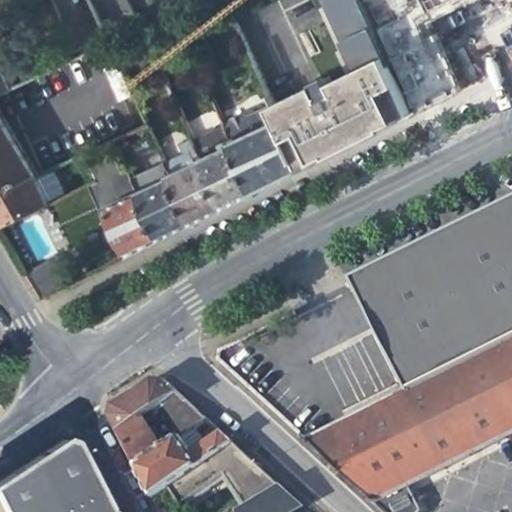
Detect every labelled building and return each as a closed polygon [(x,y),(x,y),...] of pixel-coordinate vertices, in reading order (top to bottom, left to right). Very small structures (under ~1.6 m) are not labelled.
[(0,0),(0,196),(37,179),(0,103),(0,94),(15,88),(1,65),(0,65),(0,0)] [(128,0),(96,0),(115,41),(141,28),(128,0)] [(365,0),(322,0),(355,69),(319,86),(317,82),(273,102),(276,108),(281,120),(304,170),(419,113),(365,0)] [(100,51),(110,71),(125,64),(115,41),(100,51)] [(138,94),(125,64),(110,71),(122,100),(138,94)] [(230,131),(231,133),(234,140),(235,143),(281,120),(276,108),(230,131)] [(197,131),(220,125),(216,111),(194,117),(197,131)] [(281,120),(235,143),(257,193),(277,183),(304,170),(281,120)] [(154,131),(150,123),(142,127),(143,131),(148,134),(154,131)] [(234,140),(231,133),(199,149),(204,160),(231,147),(229,143),(234,140)] [(199,149),(195,139),(182,146),(187,155),(192,166),(172,176),(194,224),(210,216),(225,209),(204,160),(199,149)] [(229,143),(231,147),(204,160),(225,209),(238,202),(257,193),(235,143),(234,140),(229,143)] [(135,176),(125,154),(93,170),(98,182),(99,184),(105,196),(107,202),(109,207),(131,256),(150,246),(164,239),(142,191),(137,180),(135,176)] [(192,166),(187,155),(168,164),(172,176),(192,166)] [(168,164),(167,161),(135,176),(137,180),(142,191),(164,239),(179,231),(194,224),(172,176),(168,164)] [(55,170),(37,179),(0,196),(0,229),(68,197),(55,170)] [(98,182),(94,184),(104,209),(109,207),(107,202),(105,196),(99,184),(98,182)] [(437,239),(355,280),(409,387),(511,335),(511,201),(507,204),(437,239)] [(41,300),(66,288),(53,260),(26,274),(41,300)] [(511,511),(511,338),(404,395),(370,412),(307,444),(381,511),(422,511),(423,511),(411,486),(511,435),(511,511)] [(145,416),(157,409),(179,395),(165,381),(153,381),(114,406),(111,416),(119,432),(145,416)] [(366,404),(370,412),(404,395),(399,386),(366,404)] [(166,412),(180,438),(195,429),(207,421),(179,395),(157,409),(160,415),(166,412)] [(163,450),(145,416),(119,432),(127,447),(137,467),(163,450)] [(163,450),(137,467),(143,478),(153,498),(169,487),(234,445),(223,435),(206,446),(195,429),(180,438),(163,450)] [(104,511),(70,444),(59,442),(0,480),(0,511),(104,511)] [(229,475),(247,507),(281,488),(234,445),(169,487),(186,502),(229,475)] [(289,511),(301,506),(281,488),(247,507),(239,511),(289,511)]
